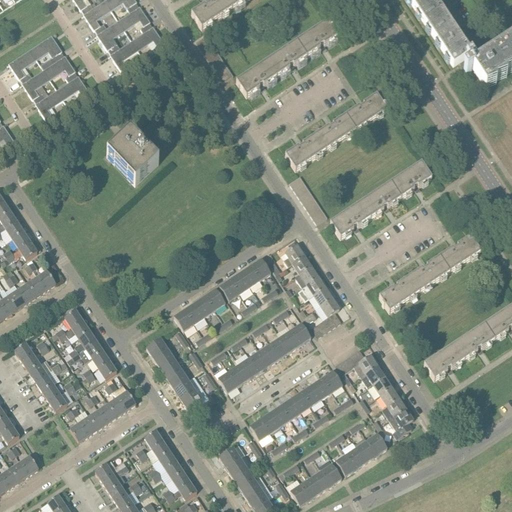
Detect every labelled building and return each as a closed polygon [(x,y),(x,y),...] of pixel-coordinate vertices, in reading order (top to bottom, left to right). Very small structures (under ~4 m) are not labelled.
[(84,17),(97,8),(94,5),(91,7),(90,6),(87,8),(83,3),(87,0),(71,0),(80,13),(81,13),(84,17)] [(129,15),(139,9),(136,5),(137,5),(133,0),(108,0),(105,2),(112,13),(126,3),(130,9),(127,11),(129,15)] [(216,0),(209,5),(208,5),(208,6),(204,8),(203,8),(191,17),(201,32),(204,31),(216,22),(232,12),(247,2),(250,0),(216,0)] [(476,53),(470,57),(451,28),(432,0),(407,0),(453,69),(466,61),(470,67),(463,72),(466,76),(473,72),(485,89),(511,71),(511,40),(481,61),(476,53)] [(97,37),(106,31),(103,26),(100,29),(96,23),(112,13),(105,2),(97,8),(84,17),(83,17),(94,33),(97,37)] [(143,35),(152,29),(149,25),(150,25),(139,9),(129,15),(118,23),(125,33),(139,23),(143,29),(140,31),(143,35)] [(110,57),(120,51),(117,47),(113,49),(110,43),(125,33),(118,23),(106,31),(97,37),(96,37),(107,53),(108,53),(110,57)] [(297,44),(266,64),(237,84),(236,85),(246,100),(258,92),(260,91),(259,91),(261,90),(263,88),(264,88),(277,80),(288,72),(290,71),(289,71),(293,68),(294,69),(307,60),(319,51),(320,51),(324,48),(325,48),(337,39),(331,30),(333,29),(331,26),(329,27),(327,24),(297,44)] [(131,43),(138,53),(153,44),(157,49),(153,51),(156,56),(165,50),(162,45),(163,45),(153,29),(152,29),(143,35),(131,43)] [(31,52),(37,62),(52,53),(55,58),(52,60),(55,65),(64,59),(61,55),(62,54),(51,38),(31,52)] [(195,44),(198,49),(205,45),(202,39),(195,44)] [(198,49),(202,55),(212,47),(210,44),(209,42),(205,45),(198,49)] [(124,77),(137,69),(134,64),(130,67),(126,61),(138,53),(131,43),(120,51),(110,57),(120,73),(121,73),(124,77)] [(202,55),(205,60),(216,53),(212,47),(202,55)] [(22,86),(32,80),(29,76),(25,78),(22,72),(37,62),(31,52),(8,66),(19,83),(20,82),(22,86)] [(205,60),(208,65),(219,58),(216,53),(205,60)] [(68,85),(77,79),(75,75),(75,74),(65,58),(64,59),(55,65),(43,72),(50,83),(65,73),(68,78),(65,81),(68,85)] [(212,70),(223,63),(219,58),(208,65),(212,70)] [(212,70),(215,75),(226,68),(223,63),(212,70)] [(215,75),(219,81),(230,73),(226,68),(215,75)] [(36,106),(45,100),(42,96),(39,98),(35,92),(50,83),(43,72),(32,80),(22,86),(22,87),(32,103),(33,102),(36,106)] [(220,82),(222,86),(233,78),(231,74),(230,73),(219,81),(220,82)] [(79,101),(82,105),(91,99),(88,95),(89,94),(78,78),(77,79),(68,85),(57,92),(64,102),(78,93),(82,99),(79,101)] [(49,127),(59,121),(56,116),(52,118),(48,113),(64,102),(57,92),(45,100),(36,106),(35,107),(45,123),(46,122),(49,127)] [(328,130),(315,138),(303,147),(302,147),(303,148),(299,150),(298,150),(285,159),(295,174),(296,173),(310,164),(326,154),(341,144),(356,134),(371,124),(387,114),(385,111),(386,110),(384,107),(383,108),(376,98),(364,106),(363,107),(359,110),(358,110),(346,118),(333,127),(332,127),(333,128),(329,130),(328,130)] [(1,152),(4,157),(16,149),(13,144),(14,144),(4,128),(3,128),(0,129),(0,144),(4,142),(7,148),(1,152)] [(159,166),(157,165),(130,136),(106,159),(135,189),(159,166)] [(419,189),(431,181),(421,166),(391,186),(360,206),(331,226),(330,226),(340,242),(353,234),(353,233),(357,230),(358,230),(371,222),(384,213),(383,213),(385,211),(387,210),(388,210),(401,202),(414,193),(414,192),(416,191),(418,190),(419,189)] [(289,186),(292,191),(303,184),(300,179),(289,186)] [(292,191),(296,196),(307,189),(303,184),(292,191)] [(296,196),(299,202),(310,195),(307,189),(296,196)] [(299,202),(302,207),(313,200),(310,195),(299,202)] [(306,212),(317,205),(313,200),(302,207),(306,212)] [(0,220),(10,214),(3,204),(0,206),(0,220)] [(306,212),(309,217),(320,210),(317,205),(306,212)] [(309,217),(313,222),(324,215),(320,210),(309,217)] [(0,235),(5,232),(17,225),(10,214),(0,220),(0,223),(2,226),(0,227),(0,235)] [(313,222),(313,224),(316,227),(316,228),(327,220),(324,216),(324,215),(313,222)] [(12,242),(23,235),(17,225),(5,232),(12,242)] [(19,253),(30,245),(23,235),(12,242),(19,253)] [(450,276),(465,266),(481,256),(470,240),(458,248),(457,249),(453,252),(453,251),(440,260),(427,268),(426,269),(425,270),(422,272),(422,271),(421,272),(409,280),(397,288),(396,289),(394,291),(392,292),(392,291),(392,292),(379,300),(383,307),(381,308),(383,310),(385,310),(389,316),(404,306),(419,296),(435,286),(450,276)] [(16,262),(22,257),(26,263),(37,255),(30,245),(19,253),(13,257),(16,262)] [(287,271),(291,268),(304,259),(296,249),(284,257),(287,261),(283,264),(287,271)] [(6,261),(12,256),(9,252),(3,256),(6,261)] [(12,256),(6,261),(0,264),(0,266),(3,270),(9,266),(16,262),(13,257),(12,256)] [(298,278),(311,270),(304,259),(291,268),(298,278)] [(260,284),(271,277),(261,262),(251,269),(260,284)] [(28,267),(33,274),(37,272),(32,265),(28,267)] [(278,276),(280,275),(274,265),(269,269),(275,278),(278,276)] [(33,274),(28,267),(24,270),(28,277),(33,274)] [(250,291),(260,284),(251,269),(240,276),(250,291)] [(301,292),(305,289),(318,281),(311,270),(298,278),(294,281),(301,292)] [(46,293),(55,287),(47,274),(41,278),(37,272),(33,274),(37,280),(46,293)] [(239,298),(250,291),(240,276),(230,283),(239,298)] [(14,287),(18,284),(14,277),(9,280),(14,287)] [(10,289),(14,287),(9,280),(5,283),(10,289)] [(36,300),(46,293),(37,280),(27,287),(36,300)] [(312,299),(325,291),(318,281),(305,289),(312,299)] [(229,305),(239,298),(230,283),(219,290),(229,305)] [(289,300),(292,298),(288,292),(291,290),(287,285),(282,289),(289,300)] [(27,306),(36,300),(27,287),(18,293),(27,306)] [(268,296),(271,301),(278,296),(275,291),(268,296)] [(319,310),(332,302),(325,291),(312,299),(319,310)] [(215,314),(225,307),(216,292),(205,299),(215,314)] [(0,307),(7,319),(17,313),(8,299),(4,293),(0,295),(0,307)] [(17,313),(27,306),(18,293),(8,299),(17,313)] [(264,305),(271,301),(268,296),(261,300),(264,305)] [(204,321),(215,314),(205,299),(195,306),(204,321)] [(319,310),(327,321),(330,319),(335,315),(339,313),(332,302),(319,310)] [(247,310),(250,314),(257,310),(254,305),(247,310)] [(194,328),(204,321),(195,306),(184,313),(194,328)] [(511,309),(484,328),(454,348),(424,368),(434,384),(447,375),(447,374),(451,372),(452,372),(464,363),(477,355),(477,354),(481,352),(482,352),(495,343),(508,335),(508,334),(511,332),(511,331),(511,309)] [(244,319),(250,314),(247,310),(241,314),(244,319)] [(183,335),(194,328),(184,313),(174,320),(183,335)] [(282,322),(289,317),(286,313),(279,317),(282,322)] [(71,332),(82,324),(76,314),(64,321),(71,332)] [(307,327),(316,321),(312,315),(307,319),(303,321),(307,327)] [(330,319),(336,328),(341,325),(335,315),(330,319)] [(275,326),(282,322),(279,317),(272,322),(275,326)] [(325,322),(331,331),(336,328),(330,319),(327,321),(325,322)] [(222,326),(226,331),(232,326),(229,322),(222,326)] [(320,325),(326,335),(331,331),(325,322),(320,325)] [(82,324),(71,332),(65,336),(68,340),(69,342),(75,337),(78,342),(89,334),(82,324)] [(315,328),(321,338),(326,335),(320,325),(315,328)] [(219,335),(226,331),(222,326),(216,330),(219,335)] [(258,331),(261,336),(269,331),(265,326),(258,331)] [(300,348),(310,341),(301,327),(290,334),(300,348)] [(321,338),(315,328),(310,331),(317,341),(321,338)] [(290,355),(300,348),(290,334),(287,329),(277,336),(280,341),(290,355)] [(59,340),(65,336),(62,331),(56,336),(59,340)] [(255,340),(261,336),(258,331),(252,335),(255,340)] [(74,350),(75,352),(78,356),(96,344),(89,334),(78,342),(81,345),(74,350)] [(180,344),(184,341),(180,334),(175,337),(180,344)] [(202,340),(205,344),(212,340),(209,335),(202,340)] [(61,345),(68,340),(65,336),(59,340),(61,345)] [(198,349),(205,344),(202,340),(195,344),(198,349)] [(238,345),(241,349),(248,345),(244,340),(238,345)] [(184,351),(189,348),(184,341),(180,344),(184,351)] [(279,362),(290,355),(280,341),(270,348),(279,362)] [(153,362),(167,352),(161,342),(146,351),(153,362)] [(36,348),(39,353),(46,348),(43,344),(36,348)] [(92,362),(103,355),(96,344),(78,356),(82,361),(85,366),(92,362)] [(234,354),(241,349),(238,345),(231,349),(234,354)] [(21,364),(32,357),(26,347),(14,354),(21,364)] [(42,358),(49,353),(46,348),(39,353),(42,358)] [(269,369),(279,362),(270,348),(259,355),(269,369)] [(71,361),(78,356),(75,352),(68,356),(71,361)] [(160,372),(174,363),(167,352),(153,362),(160,372)] [(360,353),(355,356),(361,366),(366,363),(360,353)] [(217,359),(220,363),(227,359),(224,354),(217,359)] [(99,372),(109,364),(103,355),(92,362),(99,372)] [(194,365),(198,362),(194,355),(189,358),(194,365)] [(258,376),(269,369),(259,355),(249,362),(258,376)] [(78,356),(71,361),(74,365),(82,361),(78,356)] [(361,366),(355,356),(350,360),(356,369),(361,366)] [(28,375),(39,367),(32,357),(21,364),(28,375)] [(213,368),(220,363),(217,359),(210,363),(213,368)] [(356,369),(350,360),(345,363),(351,372),(354,370),(356,369)] [(361,381),(377,370),(370,360),(366,363),(361,366),(356,369),(354,370),(361,381)] [(198,372),(203,369),(198,362),(194,365),(198,372)] [(248,383),(258,376),(249,362),(238,369),(248,383)] [(167,383),(181,373),(174,363),(160,372),(167,383)] [(351,372),(345,363),(340,366),(346,375),(351,372)] [(53,373),(59,369),(56,364),(50,369),(53,373)] [(105,383),(116,375),(109,364),(99,372),(105,383)] [(346,375),(340,366),(335,369),(341,378),(346,375)] [(35,385),(46,377),(39,367),(28,375),(35,385)] [(56,378),(62,373),(59,369),(53,373),(56,378)] [(237,390),(248,383),(238,369),(228,375),(237,390)] [(361,381),(368,392),(384,381),(377,370),(361,381)] [(220,380),(227,376),(225,371),(218,376),(220,380)] [(82,376),(86,381),(92,377),(89,372),(82,376)] [(174,393),(188,384),(181,373),(167,383),(174,393)] [(227,397),(237,390),(228,375),(218,382),(227,397)] [(332,396),(342,389),(333,375),(322,381),(332,396)] [(207,386),(212,383),(207,376),(203,379),(207,386)] [(42,395),(53,388),(46,377),(35,385),(42,395)] [(89,385),(95,381),(92,377),(86,381),(89,385)] [(321,403),(332,396),(322,381),(312,388),(321,403)] [(378,399),(379,399),(391,391),(384,381),(368,392),(367,392),(374,402),(378,399)] [(212,392),(216,389),(212,383),(207,386),(212,392)] [(66,393),(73,389),(70,384),(63,389),(66,393)] [(181,403),(195,394),(188,384),(174,393),(181,403)] [(113,386),(109,388),(113,394),(117,392),(113,386)] [(49,405),(60,398),(53,388),(42,395),(49,405)] [(113,394),(109,388),(105,391),(108,396),(109,397),(113,394)] [(311,410),(321,403),(312,388),(301,395),(311,410)] [(70,398),(76,394),(73,389),(66,393),(70,398)] [(386,410),(398,402),(391,391),(379,399),(386,410)] [(126,414),(129,412),(136,408),(127,394),(117,401),(126,414)] [(195,394),(181,403),(188,414),(202,404),(195,394)] [(300,416),(311,410),(301,395),(291,402),(300,416)] [(56,416),(57,414),(67,408),(60,398),(49,405),(56,416)] [(94,407),(98,404),(94,398),(90,401),(94,407)] [(90,410),(94,407),(90,401),(86,404),(90,410)] [(126,414),(117,401),(108,407),(117,420),(126,414)] [(290,423),(300,416),(291,402),(281,409),(290,423)] [(388,424),(405,413),(398,402),(386,410),(381,413),(388,424)] [(313,409),(315,413),(325,407),(323,404),(313,409)] [(346,404),(340,408),(343,413),(349,408),(346,404)] [(107,427),(117,420),(108,407),(98,414),(107,427)] [(336,417),(343,413),(340,408),(333,413),(336,417)] [(280,430),(290,423),(281,409),(270,416),(280,430)] [(75,420),(79,417),(75,411),(71,414),(75,420)] [(405,413),(388,424),(395,434),(393,436),(396,442),(411,432),(408,427),(413,423),(405,413)] [(71,422),(75,420),(71,414),(67,416),(71,422)] [(97,433),(107,427),(98,414),(89,420),(97,433)] [(269,437),(280,430),(270,416),(260,423),(269,437)] [(319,422),(322,426),(329,422),(326,417),(319,422)] [(0,423),(0,437),(1,437),(12,430),(6,419),(0,423)] [(88,440),(97,433),(89,420),(79,427),(88,440)] [(315,431),(322,426),(319,422),(312,426),(315,431)] [(259,444),(269,437),(260,423),(249,430),(259,444)] [(359,432),(365,428),(362,423),(355,428),(359,432)] [(78,446),(88,440),(79,427),(69,433),(78,446)] [(352,437),(359,432),(355,428),(349,432),(352,437)] [(8,447),(19,440),(12,430),(1,437),(8,447)] [(298,436),(301,440),(308,436),(305,431),(298,436)] [(151,452),(163,445),(156,434),(145,442),(151,452)] [(294,445),(301,440),(298,436),(291,440),(294,445)] [(338,446),(345,442),(342,437),(335,441),(338,446)] [(387,452),(385,450),(377,438),(367,445),(376,459),(387,452)] [(331,451),(338,446),(335,441),(328,446),(331,451)] [(252,454),(257,451),(252,444),(248,447),(252,454)] [(158,462),(169,455),(163,445),(151,452),(158,462)] [(278,449),(281,454),(287,450),(284,445),(278,449)] [(365,466),(376,459),(367,445),(356,452),(365,466)] [(274,459),(281,454),(278,449),(271,454),(274,459)] [(15,459),(20,456),(16,450),(11,453),(15,459)] [(226,471),(240,462),(233,451),(219,461),(226,471)] [(257,460),(261,457),(257,451),(252,454),(257,460)] [(136,456),(139,461),(145,457),(142,452),(136,456)] [(355,473),(365,466),(356,452),(345,459),(355,473)] [(11,462),(15,459),(11,453),(7,456),(11,462)] [(313,463),(320,458),(317,453),(310,458),(313,463)] [(165,473),(176,465),(169,455),(158,462),(165,473)] [(142,465),(148,461),(145,457),(139,461),(142,465)] [(306,467),(313,463),(310,458),(303,462),(306,467)] [(29,479),(32,477),(38,472),(30,459),(20,465),(29,479)] [(345,480),(355,473),(345,459),(335,465),(345,480)] [(233,482),(247,472),(240,462),(226,471),(233,482)] [(95,475),(102,485),(126,469),(123,465),(115,470),(111,464),(95,475)] [(266,474),(271,471),(266,464),(261,468),(266,474)] [(19,485),(29,479),(20,465),(10,472),(19,485)] [(172,483),(183,475),(176,465),(165,473),(172,483)] [(292,476),(299,472),(296,467),(289,472),(292,476)] [(331,489),(341,482),(332,468),(321,475),(331,489)] [(108,495),(120,488),(125,485),(121,479),(129,473),(126,469),(102,485),(108,495)] [(270,481),(275,478),(271,471),(266,474),(270,481)] [(10,491),(19,485),(10,472),(1,478),(10,491)] [(152,481),(159,477),(155,472),(149,477),(152,481)] [(240,492),(254,483),(247,472),(233,482),(240,492)] [(279,479),(282,483),(292,476),(289,472),(279,479)] [(179,493),(190,485),(183,475),(172,483),(179,493)] [(320,496),(331,489),(321,475),(311,482),(320,496)] [(155,486),(162,481),(159,477),(152,481),(155,486)] [(0,497),(10,491),(1,478),(0,478),(0,497)] [(310,503),(320,496),(311,482),(300,489),(310,503)] [(247,502),(261,493),(254,483),(240,492),(247,502)] [(133,494),(139,489),(136,485),(130,489),(133,494)] [(185,503),(195,497),(197,496),(192,489),(193,488),(192,487),(191,487),(190,485),(179,493),(185,503)] [(280,495),(284,492),(280,485),(275,488),(280,495)] [(115,505),(127,498),(120,488),(108,495),(115,505)] [(136,498),(143,494),(139,489),(133,494),(136,498)] [(254,511),(268,503),(267,503),(273,499),(266,489),(261,493),(247,502),(252,511),(254,511)] [(299,510),(310,503),(300,489),(290,496),(299,510)] [(284,502),(289,499),(284,492),(280,495),(284,502)] [(166,502),(172,497),(169,493),(162,497),(166,502)] [(169,506),(175,502),(172,497),(166,502),(169,506)] [(119,511),(127,511),(134,508),(127,498),(115,505),(119,511)] [(47,506),(50,511),(60,511),(65,509),(58,499),(47,506)] [(273,511),(268,503),(254,511),(273,511)]
